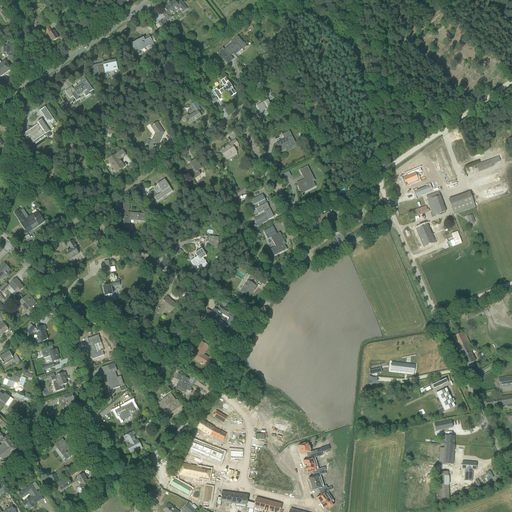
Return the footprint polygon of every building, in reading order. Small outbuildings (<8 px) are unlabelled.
[(164,8),(167,11),(163,14),(167,20),(172,17),(170,15),(179,8),(180,9),(181,11),(181,10),(182,12),(187,9),(180,0),(176,4),(174,0),(171,3),(170,2),(168,4),(168,5),(164,8)] [(48,35),(53,42),(59,38),(54,31),(52,32),(47,25),(44,27),(43,27),(48,35)] [(217,53),(216,53),(223,61),(229,56),(230,57),(231,57),(233,54),(235,56),(242,50),(243,51),(247,47),(237,36),(233,40),(231,42),(231,43),(224,50),(222,48),(217,53)] [(139,51),(150,46),(151,48),(154,46),(152,42),(150,38),(147,39),(146,37),(143,39),(143,37),(131,43),(134,48),(136,53),(138,56),(141,54),(139,51)] [(207,47),(204,44),(198,48),(202,52),(207,47)] [(97,67),(99,72),(100,77),(103,76),(103,74),(118,70),(115,60),(103,63),(103,64),(101,65),(101,66),(97,67)] [(0,77),(11,70),(5,62),(2,64),(0,61),(0,77)] [(72,87),(65,92),(68,96),(70,99),(73,96),(76,101),(80,99),(78,96),(83,93),(86,97),(89,95),(88,93),(93,90),(87,82),(85,78),(80,81),(81,84),(73,89),(72,87)] [(213,91),(217,98),(220,102),(224,99),(222,95),(227,92),(229,95),(227,96),(229,99),(236,94),(226,78),(220,81),(225,87),(219,91),(217,88),(213,91)] [(259,113),(257,114),(262,124),(265,123),(262,117),(273,111),(268,101),(273,99),(273,98),(270,96),(268,100),(256,106),(259,113)] [(27,131),(23,134),(27,140),(29,138),(32,141),(33,142),(44,135),(45,135),(50,132),(50,131),(52,129),(53,129),(54,128),(51,125),(55,122),(45,107),(39,111),(45,120),(44,120),(34,127),(35,128),(34,128),(28,127),(27,131)] [(188,114),(181,118),(184,122),(186,120),(189,125),(201,116),(200,115),(198,111),(196,112),(189,117),(188,114)] [(144,148),(152,151),(155,144),(158,145),(164,133),(157,123),(153,125),(153,126),(151,127),(155,133),(151,141),(148,140),(144,148)] [(276,144),(280,152),(286,149),(287,151),(291,149),(290,147),(296,144),(289,131),(282,135),(284,139),(276,144)] [(234,148),(238,145),(235,140),(229,144),(230,145),(224,149),(223,148),(222,149),(223,150),(221,151),(226,158),(236,152),(234,148)] [(120,160),(126,156),(123,150),(116,154),(107,160),(116,173),(125,167),(120,160)] [(447,152),(431,157),(444,193),(455,189),(451,177),(455,175),(447,152)] [(185,169),(188,173),(193,180),(201,175),(198,171),(202,168),(195,159),(189,163),(191,165),(185,169)] [(490,160),(476,165),(479,172),(493,167),(492,164),(490,160)] [(300,171),(304,180),(296,184),(301,194),(306,192),(315,187),(310,177),(312,176),(307,167),(300,171)] [(407,176),(402,178),(406,186),(418,181),(416,175),(422,172),(420,169),(407,174),(407,176)] [(157,194),(158,195),(154,198),(154,197),(153,198),(157,203),(173,192),(165,180),(153,187),(157,194)] [(429,186),(420,189),(422,195),(431,191),(429,186)] [(235,194),(237,198),(247,191),(245,187),(235,194)] [(428,201),(433,216),(446,212),(440,197),(438,192),(426,197),(428,201)] [(448,200),(453,215),(475,207),(470,192),(448,200)] [(256,209),(255,209),(258,214),(264,211),(268,220),(274,217),(272,213),(271,213),(269,209),(269,208),(262,195),(258,197),(251,201),(254,206),(256,209)] [(123,203),(122,210),(124,210),(123,220),(124,220),(123,232),(129,233),(129,228),(130,221),(130,219),(138,220),(138,222),(144,222),(145,214),(138,214),(128,213),(128,210),(129,210),(129,209),(130,204),(123,203)] [(411,212),(413,218),(428,212),(426,206),(411,212)] [(21,223),(27,233),(44,222),(43,220),(40,216),(37,212),(26,220),(19,210),(15,213),(21,223)] [(317,224),(319,228),(323,225),(324,227),(329,224),(332,229),(338,226),(335,221),(334,221),(329,212),(323,216),(322,214),(314,218),(317,224)] [(264,214),(254,219),(257,226),(258,225),(260,224),(268,220),(264,214)] [(437,239),(437,238),(435,234),(434,233),(431,234),(427,225),(416,230),(424,247),(435,243),(434,241),(437,239)] [(275,247),(271,249),(274,256),(287,250),(283,242),(284,242),(279,233),(276,235),(274,231),(266,236),(268,239),(271,238),(275,247)] [(71,250),(65,253),(69,260),(78,254),(75,249),(76,248),(72,241),(67,245),(71,250)] [(197,257),(190,261),(195,268),(198,266),(200,269),(205,267),(208,265),(203,258),(206,256),(202,249),(195,253),(197,257)] [(101,265),(101,268),(103,274),(107,273),(111,272),(111,271),(109,265),(108,261),(106,262),(105,262),(103,263),(104,264),(101,265)] [(4,264),(0,267),(0,279),(0,280),(10,270),(4,264)] [(251,276),(247,281),(241,292),(245,294),(249,297),(252,292),(251,292),(253,289),(254,290),(256,287),(255,286),(258,280),(251,276)] [(23,287),(18,282),(19,282),(16,279),(9,285),(17,293),(23,287)] [(103,287),(105,296),(112,295),(111,287),(120,286),(119,281),(110,283),(105,284),(105,286),(103,287)] [(6,283),(0,288),(0,290),(2,293),(2,292),(9,286),(6,283)] [(25,314),(28,317),(35,311),(32,308),(36,303),(34,300),(28,295),(20,303),(27,311),(25,314)] [(169,300),(170,299),(167,297),(161,305),(156,312),(160,315),(165,308),(171,312),(176,305),(169,300)] [(217,310),(214,309),(213,309),(209,315),(210,315),(210,316),(212,317),(208,323),(218,329),(218,328),(223,331),(224,331),(227,333),(231,326),(232,327),(234,324),(232,323),(236,317),(228,312),(227,313),(219,307),(217,310)] [(473,313),(475,318),(484,314),(483,309),(473,313)] [(0,330),(2,334),(8,330),(4,324),(1,326),(0,324),(0,330)] [(27,332),(30,334),(35,328),(32,326),(27,332)] [(38,338),(40,343),(48,340),(44,331),(46,330),(45,326),(36,329),(39,337),(38,338)] [(462,333),(453,337),(467,365),(475,361),(470,350),(474,349),(467,335),(464,337),(462,333)] [(95,345),(101,343),(98,335),(93,337),(87,339),(91,350),(89,350),(92,360),(104,356),(102,351),(98,352),(95,345)] [(189,358),(194,361),(194,360),(204,366),(208,358),(203,355),(208,347),(202,343),(196,353),(193,351),(189,358)] [(52,346),(42,350),(43,355),(44,358),(51,356),(53,362),(54,362),(59,360),(57,355),(58,354),(57,349),(54,350),(52,346)] [(15,354),(12,356),(9,352),(0,357),(0,358),(3,364),(12,359),(15,365),(20,362),(15,354)] [(391,363),(390,371),(414,373),(415,366),(391,363)] [(115,364),(101,368),(104,376),(106,375),(108,381),(110,380),(112,389),(115,388),(115,389),(120,387),(115,372),(117,371),(115,364)] [(55,377),(51,379),(52,380),(55,379),(56,383),(53,384),(56,392),(64,389),(63,385),(67,384),(65,378),(66,377),(65,373),(56,376),(55,376),(55,377)] [(178,374),(175,379),(179,381),(181,382),(178,390),(180,391),(185,393),(187,390),(190,392),(193,385),(188,382),(189,379),(185,377),(178,374)] [(4,388),(9,390),(10,387),(15,389),(19,379),(13,376),(12,380),(6,378),(4,385),(5,385),(4,388)] [(511,376),(498,378),(500,388),(511,386),(511,376)] [(432,386),(434,390),(448,383),(446,379),(432,386)] [(436,393),(444,412),(455,407),(446,388),(436,393)] [(0,400),(0,405),(3,408),(10,398),(5,394),(4,395),(0,393),(0,400),(0,401),(0,400)] [(11,396),(20,399),(28,402),(29,399),(21,395),(13,393),(11,396)] [(64,396),(59,398),(60,401),(61,401),(63,407),(67,406),(75,404),(72,394),(68,395),(68,394),(64,396)] [(177,407),(180,405),(177,400),(176,401),(171,394),(167,397),(157,404),(164,412),(169,409),(171,412),(177,408),(177,407)] [(511,395),(484,400),(485,408),(511,403),(511,395)] [(114,411),(117,417),(119,416),(122,422),(130,418),(127,412),(130,410),(131,413),(137,410),(133,401),(114,411)] [(216,411),(213,416),(218,420),(222,415),(216,411)] [(222,415),(218,420),(223,423),(227,418),(222,415)] [(202,421),(197,428),(209,435),(210,435),(209,435),(213,428),(213,429),(214,428),(202,421)] [(447,422),(434,424),(435,430),(441,429),(441,430),(448,428),(453,427),(452,422),(447,423),(447,422)] [(213,428),(209,435),(210,435),(222,441),(226,434),(213,429),(213,428)] [(131,445),(127,447),(129,450),(129,451),(130,453),(133,452),(137,450),(137,451),(141,448),(138,441),(136,442),(134,438),(136,437),(136,436),(137,436),(136,434),(134,434),(133,432),(125,436),(128,442),(129,441),(131,445)] [(0,463),(17,450),(7,437),(4,439),(0,433),(0,463)] [(440,448),(439,464),(448,465),(453,465),(455,445),(454,445),(454,436),(446,436),(446,441),(446,442),(442,441),(442,444),(445,445),(445,448),(440,448)] [(70,446),(71,446),(67,440),(64,442),(62,439),(55,445),(63,456),(66,453),(70,458),(77,453),(73,447),(72,448),(70,446)] [(201,444),(192,441),(189,450),(197,453),(201,444)] [(303,446),(298,447),(300,453),(301,453),(301,455),(311,452),(308,443),(302,444),(303,446)] [(209,447),(201,444),(197,453),(205,457),(209,447)] [(329,446),(314,451),(315,454),(321,452),(330,450),(329,446)] [(212,460),(216,451),(209,447),(205,457),(212,460)] [(216,451),(212,460),(220,463),(224,454),(216,451)] [(315,458),(303,461),(304,463),(303,464),(305,467),(317,464),(315,458)] [(192,466),(182,464),(180,475),(190,477),(192,466)] [(305,468),(304,468),(306,472),(307,473),(319,470),(317,464),(305,467),(305,468)] [(475,465),(461,464),(461,472),(464,472),(464,483),(472,484),(472,473),(475,473),(475,465)] [(199,478),(201,468),(192,466),(190,477),(199,478)] [(210,470),(201,468),(199,478),(208,480),(210,470)] [(46,478),(49,485),(57,481),(55,474),(46,478)] [(81,485),(79,486),(79,487),(77,488),(77,489),(79,493),(80,493),(83,492),(94,486),(90,479),(87,481),(83,474),(77,478),(81,485)] [(320,475),(308,479),(309,481),(310,485),(322,481),(320,475)] [(57,485),(61,491),(72,484),(68,478),(57,485)] [(174,479),(170,485),(175,488),(188,496),(191,489),(178,482),(174,479)] [(322,481),(310,485),(311,489),(312,491),(324,487),(322,481)] [(21,489),(23,492),(18,495),(21,499),(29,494),(31,497),(21,503),(24,507),(27,505),(30,510),(36,506),(35,504),(43,499),(40,495),(38,492),(33,484),(26,488),(25,486),(21,489)] [(436,488),(436,503),(449,502),(448,487),(436,488)] [(218,498),(217,505),(221,506),(221,502),(226,503),(227,493),(222,492),(221,498),(218,498)] [(327,492),(317,499),(318,500),(318,501),(320,504),(331,497),(327,492)] [(242,495),(241,507),(246,508),(249,509),(251,503),(247,502),(248,496),(242,495)] [(331,497),(320,504),(320,505),(322,508),(323,508),(323,509),(327,507),(329,509),(333,505),(332,503),(334,502),(331,497)] [(251,503),(249,509),(253,510),(254,508),(259,509),(261,500),(256,498),(254,504),(251,503)] [(268,511),(267,511),(274,511),(276,503),(270,502),(268,511)]
